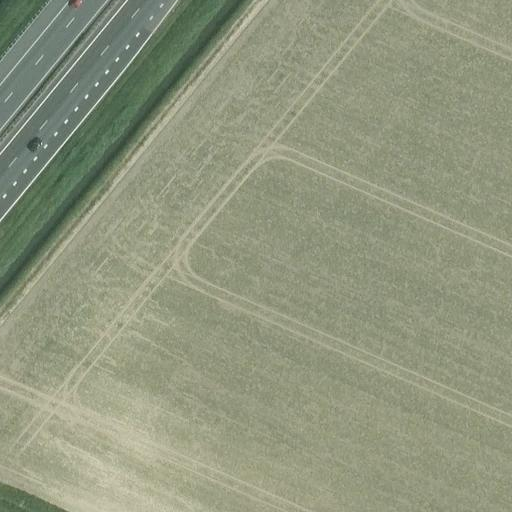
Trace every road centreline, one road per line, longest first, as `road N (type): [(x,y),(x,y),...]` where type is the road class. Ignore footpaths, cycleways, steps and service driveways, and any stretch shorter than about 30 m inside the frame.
road 1 (motorway): [(0,177),(146,0)]
road 2 (motorway): [(89,0),(0,108)]
